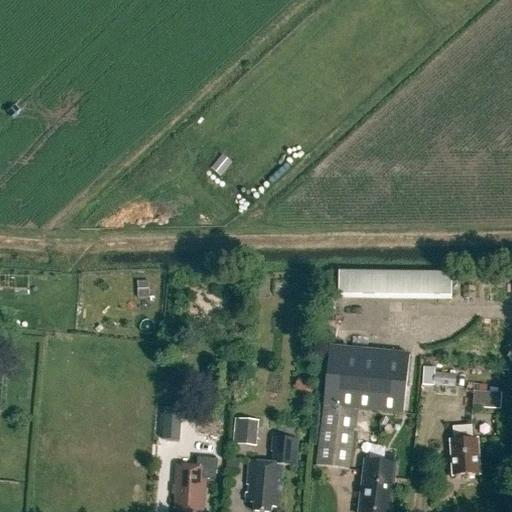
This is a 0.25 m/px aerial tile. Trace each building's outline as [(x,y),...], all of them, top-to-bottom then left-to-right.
[(339,275),(339,302),(452,304),(452,276),(339,275)] [(330,349),(323,409),(324,409),(317,469),(349,472),(354,433),(356,433),(358,412),(404,417),(410,357),(330,349)] [(473,394),(472,411),(502,412),(503,395),(473,394)] [(256,449),(258,423),(235,421),(233,447),(256,449)] [(471,429),(453,430),(454,443),(450,443),(453,479),(480,477),(478,441),(472,442),(471,429)] [(280,510),(284,467),(296,468),(298,442),(273,440),(272,454),(274,454),(273,465),(249,463),(246,505),(254,505),(253,511),(271,511),(272,509),(280,510)] [(174,510),(180,511),(179,511),(204,511),(207,478),(220,479),(221,458),(197,456),(196,469),(177,468),(176,488),(173,490),(172,495),(175,497),(174,510)] [(365,462),(359,511),(390,511),(396,465),(365,462)]
